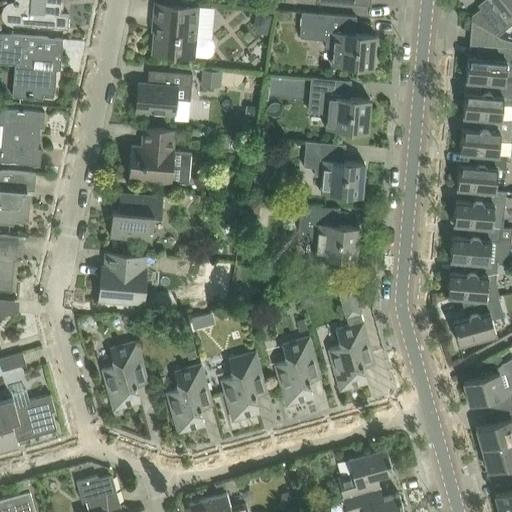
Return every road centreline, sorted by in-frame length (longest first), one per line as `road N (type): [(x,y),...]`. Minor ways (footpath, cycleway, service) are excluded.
road 1 (residential): [(118,0),(53,313),(83,442)]
road 2 (tertiary): [(429,410),(401,306),(427,0)]
road 3 (residential): [(157,490),(429,410)]
